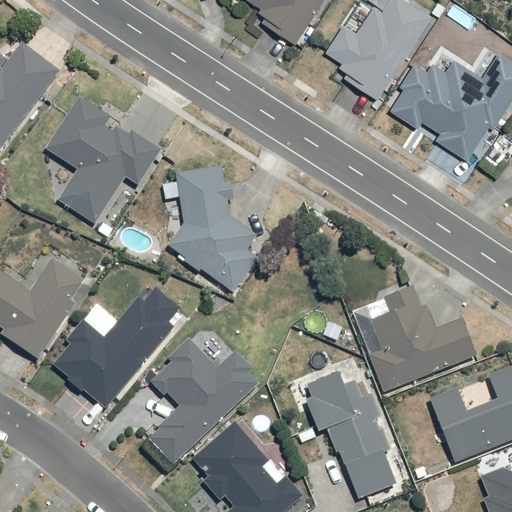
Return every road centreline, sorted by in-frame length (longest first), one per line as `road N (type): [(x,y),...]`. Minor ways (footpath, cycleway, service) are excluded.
road 1 (tertiary): [(511,274),(92,0)]
road 2 (residential): [(0,417),(122,511)]
